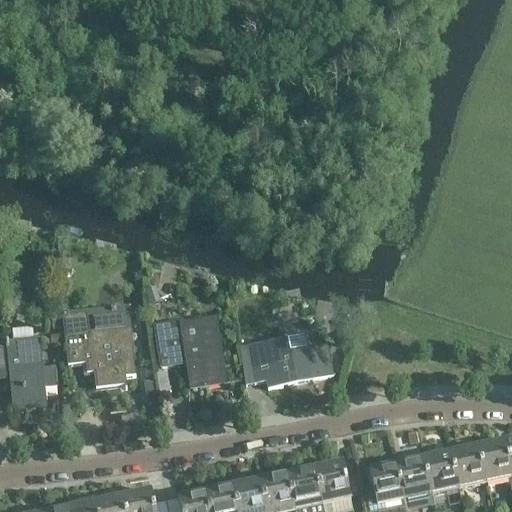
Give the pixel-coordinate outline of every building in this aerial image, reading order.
[(156,290),(146,293),(150,306),(161,305),(156,290)] [(61,310),(50,311),(52,328),(62,327),(61,310)] [(110,314),(62,320),(65,346),(68,369),(85,366),(87,377),(94,376),(96,392),(124,389),(125,392),(126,391),(125,380),(135,379),(127,312),(116,314),(115,312),(110,312),(110,314)] [(183,323),(155,328),(162,371),(187,367),(191,393),(202,391),(203,393),(208,392),(208,390),(224,387),(214,324),(184,328),(183,323)] [(0,345),(0,371),(10,371),(11,414),(46,412),(45,392),(56,391),(54,370),(43,371),(40,342),(33,342),(32,331),(12,333),(13,344),(0,345)] [(63,336),(51,337),(52,346),(64,346),(63,336)] [(304,339),(247,351),(254,387),(266,385),(268,393),(334,379),(327,348),(307,352),(304,339)] [(169,395),(166,375),(157,377),(160,396),(169,395)] [(478,450),(486,487),(509,482),(511,497),(511,463),(510,464),(505,444),(478,450)] [(478,450),(451,456),(458,492),(486,487),(478,450)] [(451,456),(423,462),(431,498),(458,492),(451,456)] [(423,462),(396,467),(405,511),(419,511),(433,509),(431,498),(423,462)] [(352,511),(342,465),(314,471),(322,511),(352,511)] [(372,490),(360,493),(364,511),(405,511),(396,467),(368,473),(372,490)] [(322,511),(314,471),(287,477),(294,511),(322,511)] [(293,511),(286,477),(259,483),(264,511),(293,511)] [(264,511),(259,483),(232,489),(236,511),(264,511)] [(236,511),(232,489),(204,495),(208,511),(236,511)] [(153,511),(150,492),(122,499),(124,511),(153,511)] [(178,511),(208,511),(204,495),(176,501),(178,511)] [(124,511),(122,499),(94,504),(96,511),(124,511)]
